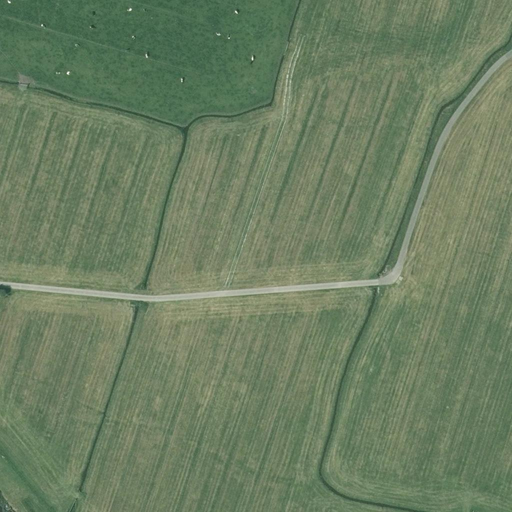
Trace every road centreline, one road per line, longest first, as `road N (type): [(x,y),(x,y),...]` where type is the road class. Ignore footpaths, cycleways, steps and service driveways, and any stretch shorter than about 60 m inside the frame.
road 1 (unclassified): [(132,297),(388,279),(444,132),(511,53)]
road 2 (unclassified): [(132,297),(0,284)]
